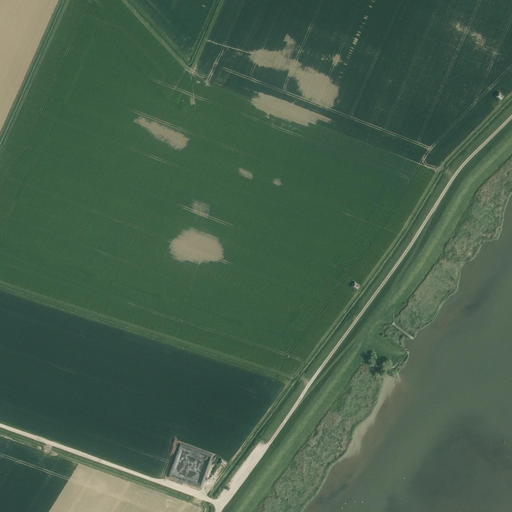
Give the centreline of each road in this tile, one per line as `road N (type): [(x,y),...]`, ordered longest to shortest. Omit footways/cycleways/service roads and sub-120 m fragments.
road 1 (track): [(220,504),(461,165),(511,116)]
road 2 (track): [(220,504),(0,425)]
